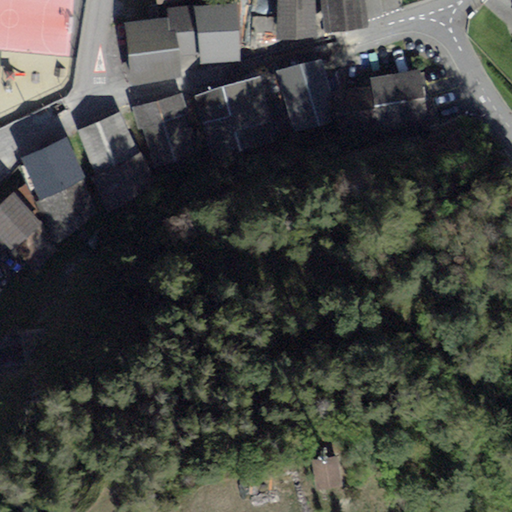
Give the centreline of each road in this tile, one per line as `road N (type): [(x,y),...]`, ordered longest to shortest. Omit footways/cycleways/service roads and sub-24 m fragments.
road 1 (residential): [(85,112),(440,9)]
road 2 (residential): [(440,9),(511,128)]
